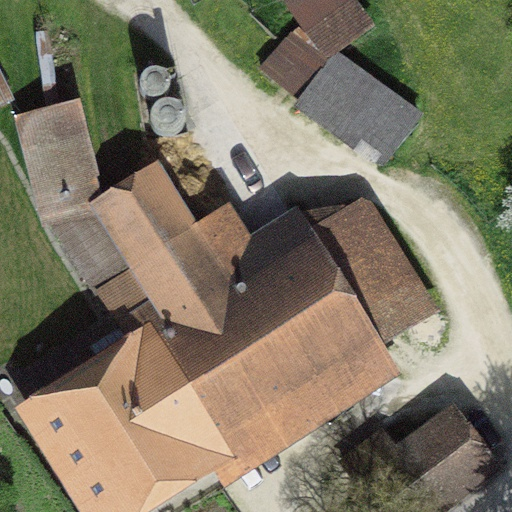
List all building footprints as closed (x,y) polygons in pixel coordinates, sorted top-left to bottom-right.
[(375,47),(343,0),(306,0),(286,12),(303,38),(262,80),(302,111),(293,124),(384,189),(425,130),(342,68),(375,47)] [(148,105),(153,105),(158,104),(163,102),(166,98),(168,94),(169,89),(168,84),(165,80),(161,76),(157,74),(151,74),(146,76),(142,79),(139,83),(137,89),(138,94),(140,99),(144,102),(148,105)] [(169,140),(174,138),(179,135),(182,131),(183,126),(183,121),(182,116),(178,112),(174,109),(169,107),(163,108),(158,110),(154,114),(152,119),(151,124),(152,129),(155,134),(159,138),(164,140),(169,140)] [(128,353),(11,428),(65,511),(175,511),(209,491),(219,507),(399,392),(381,364),(441,326),(368,211),(312,247),(296,222),(248,253),(227,220),(194,241),(155,179),(84,224),(125,286),(97,304),(128,353)] [(455,511),(493,480),(443,421),(393,463),(378,446),(320,494),(334,511),(455,511)]
